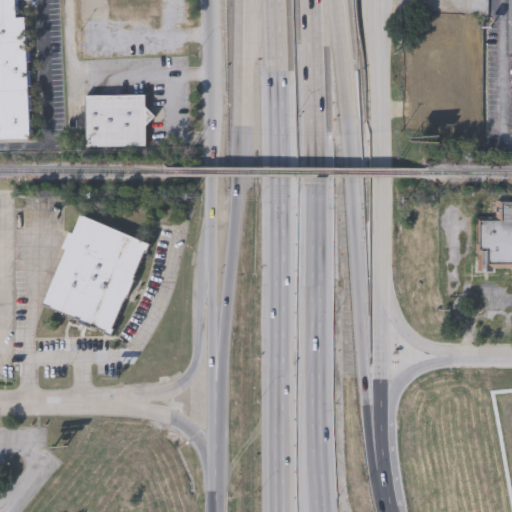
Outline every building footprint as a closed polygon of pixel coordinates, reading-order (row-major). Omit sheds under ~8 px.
[(0,0),(15,0),(16,18),(27,18),(31,140),(0,140),(0,0)] [(418,48),(470,48),(470,85),(418,85),(418,48)] [(147,147),(85,148),(84,95),(146,94),(147,147)] [(476,218),(497,218),(497,201),(511,201),(511,269),(477,269),(476,218)] [(110,334),(41,305),(79,214),(148,243),(110,334)]
